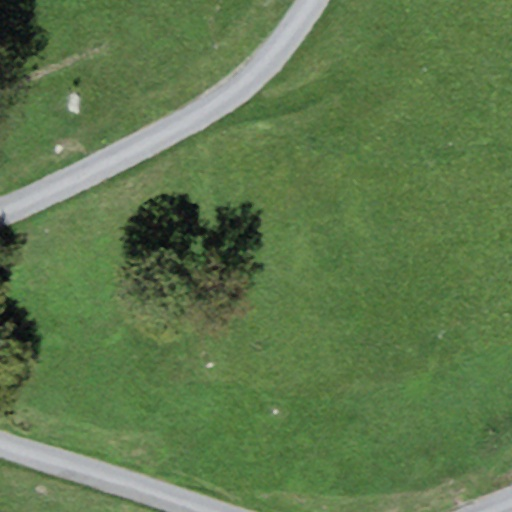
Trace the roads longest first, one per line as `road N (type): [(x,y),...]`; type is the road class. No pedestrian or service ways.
road 1 (residential): [(0,444),(203,511),(511,509)]
road 2 (residential): [(315,0),(236,96),(0,214)]
